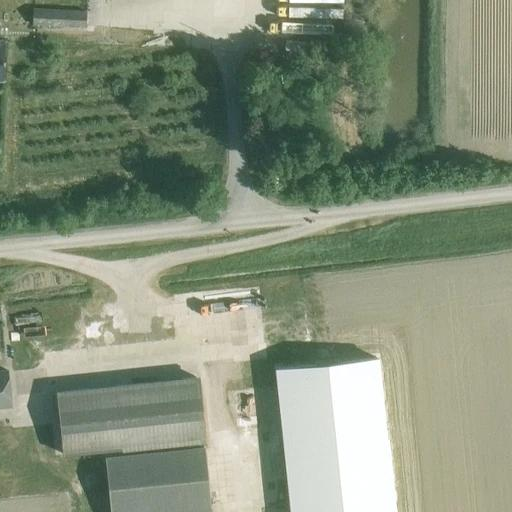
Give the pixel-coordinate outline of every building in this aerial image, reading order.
[(33,25),(84,27),(85,13),(34,10),(33,25)] [(392,511),(377,359),(278,369),(292,511),(392,511)] [(0,371),(0,406),(10,405),(7,371),(0,371)] [(53,392),(60,456),(204,440),(197,377),(53,392)] [(210,511),(204,448),(106,459),(111,511),(210,511)]
